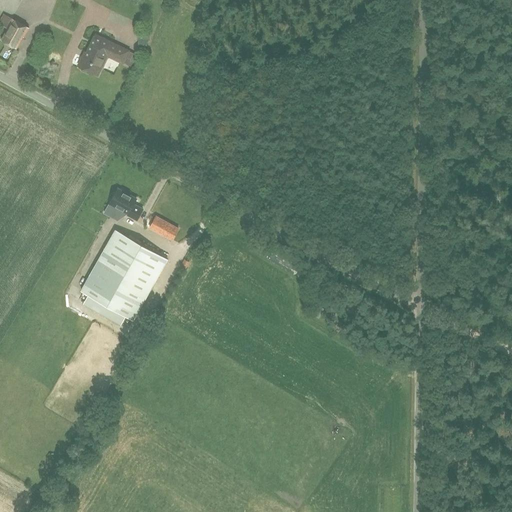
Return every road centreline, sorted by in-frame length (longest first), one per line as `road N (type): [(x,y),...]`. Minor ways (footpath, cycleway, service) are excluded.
road 1 (unclassified): [(420,308),(0,76)]
road 2 (unclassified): [(420,308),(423,0)]
road 3 (unclassified): [(416,511),(420,308)]
